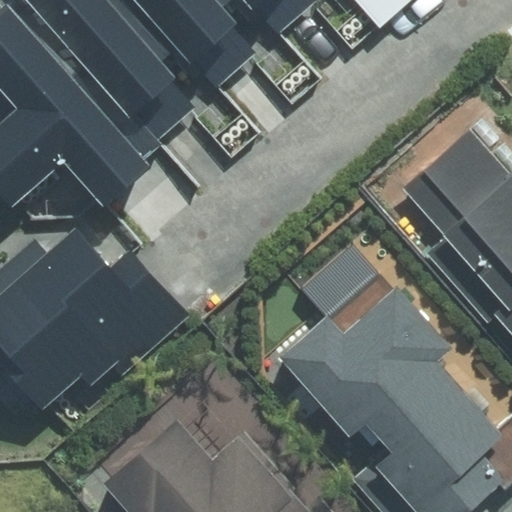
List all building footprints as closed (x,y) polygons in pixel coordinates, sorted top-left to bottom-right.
[(163,158),(25,0),(3,0),(0,3),(0,80),(23,107),(0,126),(0,178),(19,201),(72,156),(112,202),(163,158)] [(189,69),(126,0),(38,0),(139,113),(189,69)] [(232,0),(145,0),(197,61),(248,18),(232,0)] [(253,0),(264,12),(277,0),(253,0)] [(365,0),(387,24),(413,0),(365,0)] [(511,156),(478,120),(404,188),(511,303),(511,156)] [(0,344),(54,404),(93,369),(102,379),(121,362),(135,378),(202,317),(137,247),(122,260),(85,219),(49,251),(32,233),(0,261),(0,344)] [(333,308),(281,352),(346,429),(370,408),(403,446),(381,465),(420,511),(485,511),(511,490),(511,401),(503,409),(455,354),(464,347),(401,274),(346,322),(333,308)] [(187,422),(117,478),(144,511),(354,511),(331,483),(309,492),(255,425),(215,457),(187,422)]
